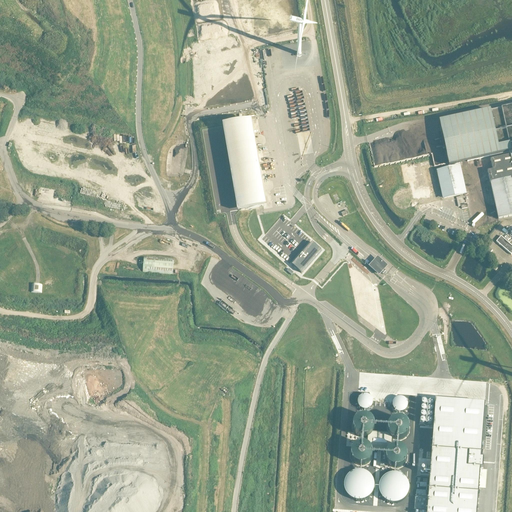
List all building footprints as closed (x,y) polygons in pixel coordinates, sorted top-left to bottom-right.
[(439,122),(449,166),(491,156),(511,152),(509,145),(511,144),(511,106),(490,111),(439,122)] [(249,123),(226,127),(240,210),(264,206),(249,123)] [(498,220),(511,216),(511,155),(490,160),(493,171),(487,172),(490,183),(498,220)] [(411,182),(416,181),(413,163),(402,165),(406,183),(411,182)] [(431,164),(422,166),(425,184),(429,184),(429,187),(414,190),(416,201),(432,198),(431,193),(436,192),(431,164)] [(463,196),(467,195),(461,165),(437,170),(443,200),(457,198),(457,199),(463,198),(463,196)] [(72,200),(74,187),(58,185),(56,197),(72,200)] [(399,192),(399,204),(411,204),(412,192),(399,192)] [(270,243),(288,223),(284,219),(266,239),(270,243)] [(297,231),(287,243),(282,239),(278,244),(283,248),(281,250),(291,258),(307,239),(297,231)] [(511,246),(501,236),(496,242),(511,255),(511,254),(511,246)] [(300,257),(292,265),(297,269),(297,270),(301,273),(321,251),(317,247),(312,243),(302,253),(300,257)] [(485,244),(481,249),(488,255),(492,250),(485,244)] [(144,257),(143,272),(173,274),(174,259),(144,257)] [(380,271),(382,273),(383,274),(386,271),(385,270),(380,266),(381,266),(378,263),(377,264),(375,266),(378,268),(377,269),(380,271)] [(32,284),(31,293),(42,293),(42,285),(32,284)] [(415,496),(413,511),(476,511),(480,469),(483,469),(483,459),(481,459),(485,404),(435,400),(428,497),(415,496)] [(353,426),(353,429),(354,432),(357,435),(360,436),(363,437),(367,436),(370,434),(372,432),(373,429),(373,426),(373,423),(371,420),(369,418),(366,417),(363,416),(360,417),(357,418),(355,420),(353,423),(353,426)] [(388,429),(388,432),(389,435),(392,438),(395,440),(398,440),(402,439),(405,438),(407,435),(408,432),(408,429),(408,426),(406,423),(404,421),(401,420),(398,419),(395,420),(392,421),(390,423),(388,426),(388,429)] [(369,437),(368,438),(367,447),(368,448),(369,449),(370,450),(370,451),(386,452),(387,451),(388,449),(389,448),(391,448),(392,447),(393,439),(391,438),(390,437),(389,436),(388,435),(388,434),(373,433),(372,434),(371,435),(370,436),(369,437)] [(350,455),(351,458),(352,462),(354,464),(358,466),(361,466),(365,466),(368,464),(370,461),(371,458),(371,455),(370,452),(369,449),(367,447),(364,446),(361,446),(357,446),(355,447),(352,450),(351,452),(350,455)] [(386,458),(386,461),(388,464),(390,467),(393,468),(397,469),(400,468),(403,466),(405,464),(406,461),(407,458),(406,455),(404,452),(402,450),(399,449),(396,448),(393,449),(390,450),(388,452),(386,455),(386,458)] [(347,494),(349,497),(352,500),(356,501),(360,502),(364,502),(367,500),(371,498),(373,494),(375,491),(375,487),(375,483),(373,479),(370,476),(367,474),(363,472),(359,472),(355,473),(352,474),(349,477),(347,480),(345,483),(345,487),(345,491),(347,494)] [(381,497),(383,500),(386,502),(390,504),(394,505),(398,504),(402,503),(405,500),(407,497),(409,494),(409,490),(409,486),(407,482),(405,479),(401,476),(398,475),(394,475),(390,475),(386,477),(383,479),(381,482),(380,486),(379,490),(380,493),(381,497)]
